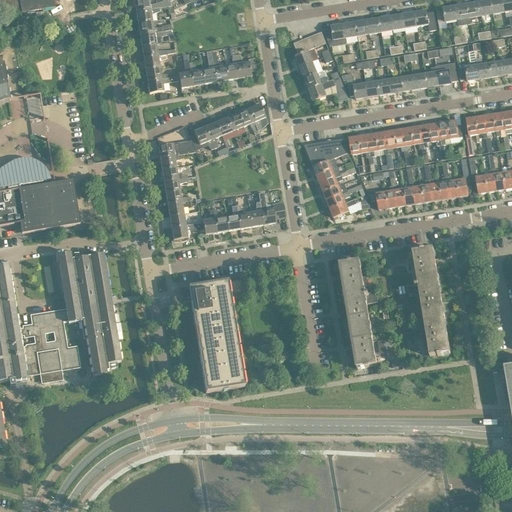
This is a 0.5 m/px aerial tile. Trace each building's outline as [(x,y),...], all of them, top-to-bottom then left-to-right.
[(136,0),(134,0),(136,12),(158,9),(170,7),(169,2),(170,2),(169,0),(160,0),(162,2),(150,5),(148,0),(136,0)] [(493,0),(490,1),(493,15),(505,13),(502,0),(493,0)] [(511,0),(502,0),(505,13),(511,11),(511,0)] [(478,3),(481,17),(493,15),(490,1),(478,3)] [(467,4),(469,19),(481,17),(478,3),(467,4)] [(455,6),(457,20),(458,26),(464,25),(463,19),(469,19),(467,4),(455,6)] [(444,11),(437,12),(439,24),(457,20),(455,6),(443,8),(444,11)] [(154,15),(159,12),(158,9),(136,12),(138,24),(152,22),(151,15),(154,15)] [(427,13),(427,11),(415,13),(417,27),(429,25),(430,32),(437,31),(434,12),(427,13)] [(403,15),(405,29),(417,27),(415,13),(403,15)] [(391,17),(394,31),(405,29),(403,15),(391,17)] [(380,19),(383,33),(394,31),(391,17),(380,19)] [(368,21),(370,35),(383,33),(380,19),(368,21)] [(355,23),(358,37),(365,36),(365,39),(371,38),(370,35),(368,21),(355,23)] [(140,36),(156,33),(156,28),(154,29),(152,22),(138,24),(140,36)] [(344,25),(346,39),(358,37),(355,23),(344,25)] [(331,27),(332,29),(334,41),(328,43),(330,47),(347,44),(346,39),(344,25),(331,27)] [(332,29),(324,32),(328,43),(334,41),(332,29)] [(171,35),(170,31),(163,32),(156,33),(140,36),(142,47),(156,45),(155,38),(171,35)] [(326,44),(322,33),(316,35),(320,46),(326,44)] [(310,37),(315,48),(320,46),(316,35),(310,37)] [(305,39),(309,50),(315,48),(310,37),(305,39)] [(299,42),(304,53),(309,51),(308,51),(309,50),(305,39),(299,42)] [(294,44),(298,55),(304,53),(299,42),(294,44)] [(156,45),(142,47),(144,59),(158,57),(156,45)] [(298,55),(295,57),(300,68),(313,63),(309,51),(304,53),(298,55)] [(232,57),(232,66),(225,67),(228,81),(239,79),(236,56),(232,57)] [(242,64),(239,56),(236,56),(239,79),(251,77),(251,73),(256,72),(254,59),(248,60),(249,63),(242,64)] [(327,64),(333,61),(331,56),(324,58),(327,64)] [(145,71),(160,68),(158,57),(144,59),(145,71)] [(511,60),(506,61),(505,57),(500,58),(501,62),(504,76),(511,74),(511,60)] [(482,59),(476,60),(477,66),(479,80),(492,78),(489,64),(483,65),(482,59)] [(209,67),(209,69),(202,70),(204,85),(216,83),(213,67),(212,60),(209,60),(209,67)] [(179,74),(181,89),(193,87),(190,71),(189,64),(189,62),(184,62),(183,63),(185,73),(179,74)] [(504,76),(501,62),(489,64),(492,78),(504,76)] [(304,79),(317,74),(313,63),(300,68),(304,79)] [(0,227),(20,224),(22,235),(80,225),(73,182),(46,186),(45,182),(50,181),(50,180),(48,174),(45,169),(41,165),(35,161),(28,159),(21,159),(14,162),(7,166),(0,170),(0,103),(0,104),(3,103),(6,102),(10,101),(4,64),(1,65),(0,64),(0,227)] [(218,65),(213,67),(216,83),(228,81),(225,67),(219,68),(218,65)] [(465,68),(458,70),(460,81),(467,80),(468,82),(479,80),(477,66),(465,68)] [(440,86),(437,73),(437,67),(431,68),(432,73),(426,74),(428,88),(440,86)] [(170,79),(170,75),(164,75),(161,76),(160,68),(145,71),(147,83),(170,79)] [(194,69),(190,71),(193,87),(204,85),(202,70),(195,72),(194,69)] [(451,84),(451,83),(458,82),(456,70),(449,71),(437,73),(440,86),(451,84)] [(331,75),(333,81),(340,78),(338,72),(331,75)] [(309,90),(322,85),(329,82),(327,77),(320,80),(317,74),(304,79),(309,90)] [(428,88),(426,74),(414,76),(416,90),(428,88)] [(354,86),(352,75),(342,77),(344,81),(347,80),(350,97),(356,96),(356,100),(368,98),(366,84),(354,86)] [(416,90),(414,76),(402,78),(404,92),(416,90)] [(163,84),(179,82),(178,77),(170,79),(147,83),(149,94),(164,92),(163,84)] [(340,78),(333,81),(334,83),(335,86),(339,101),(348,100),(346,93),(340,78)] [(404,92),(402,78),(390,80),(392,94),(404,92)] [(392,94),(390,80),(378,82),(380,96),(392,94)] [(313,102),(326,96),(324,90),(335,86),(334,83),(333,81),(329,82),(322,85),(309,90),(313,102)] [(380,96),(378,82),(366,84),(368,98),(380,96)] [(260,105),(249,109),(258,131),(261,130),(259,121),(266,119),(268,124),(270,123),(268,107),(262,109),(260,105)] [(250,125),(255,133),(258,131),(249,109),(238,114),(244,128),(250,125)] [(511,112),(502,114),(506,135),(504,136),(505,143),(509,142),(508,134),(511,133),(511,117),(510,115),(511,114),(511,112)] [(244,128),(238,114),(216,123),(222,137),(244,128)] [(494,120),(496,132),(497,137),(504,136),(506,135),(502,114),(495,115),(495,118),(493,118),(493,120),(494,120)] [(491,139),(493,138),(492,133),(496,132),(494,120),(493,120),(493,118),(495,118),(495,115),(485,117),(488,138),(486,139),(487,145),(492,145),(491,139)] [(483,134),(484,139),(486,139),(488,138),(485,117),(477,118),(477,120),(475,121),(475,123),(476,123),(478,135),(483,134)] [(467,120),(467,125),(463,125),(469,156),(474,155),(470,136),(478,135),(476,123),(475,123),(475,121),(477,120),(477,118),(467,120)] [(463,137),(461,126),(457,126),(456,121),(448,123),(449,125),(446,126),(446,128),(448,128),(450,140),(463,137)] [(217,148),(215,139),(222,137),(216,123),(205,128),(214,149),(217,148)] [(450,140),(448,128),(446,128),(446,126),(449,125),(448,123),(438,124),(442,145),(440,146),(441,154),(445,153),(444,145),(447,145),(446,140),(450,140)] [(437,142),(438,147),(440,146),(442,145),(438,124),(431,126),(431,128),(428,129),(429,131),(430,131),(432,143),(437,142)] [(426,148),(427,148),(427,143),(432,143),(430,131),(429,131),(428,129),(431,128),(431,126),(421,127),(424,148),(422,149),(423,156),(427,156),(426,148)] [(419,145),(420,149),(422,149),(424,148),(421,127),(413,129),(413,131),(411,131),(411,134),(412,133),(414,145),(419,145)] [(214,149),(205,128),(194,132),(194,134),(189,136),(191,141),(195,151),(208,146),(211,151),(214,149)] [(409,151),(411,151),(410,146),(414,145),(412,133),(411,134),(411,131),(413,131),(413,129),(403,130),(406,152),(404,152),(405,159),(410,159),(409,151)] [(402,152),(404,152),(406,152),(403,130),(395,131),(396,134),(393,134),(393,137),(395,136),(397,148),(401,148),(402,152)] [(391,154),(393,154),(392,149),(397,148),(395,136),(393,137),(393,134),(396,134),(395,131),(385,133),(389,155),(386,155),(388,163),(392,162),(391,154)] [(384,151),(384,155),(386,155),(389,155),(385,133),(377,134),(378,137),(375,137),(376,139),(377,139),(379,151),(384,151)] [(373,157),(375,157),(374,152),(379,151),(377,139),(376,139),(375,137),(378,137),(377,134),(367,136),(371,158),(369,158),(370,165),(374,165),(373,157)] [(366,154),(367,158),(369,158),(371,158),(367,136),(360,137),(360,140),(358,140),(358,142),(359,142),(361,154),(366,154)] [(349,139),(352,156),(361,154),(359,142),(358,142),(358,140),(360,140),(360,137),(349,139)] [(250,144),(248,140),(238,144),(240,148),(250,144)] [(349,154),(343,140),(333,141),(340,158),(342,157),(349,154)] [(178,144),(158,147),(160,159),(183,155),(196,153),(195,151),(191,141),(186,142),(187,149),(180,150),(178,144)] [(324,143),(331,161),(335,160),(340,158),(333,141),(324,143)] [(331,161),(324,143),(314,145),(322,165),(331,161)] [(305,146),(311,163),(313,162),(315,167),(322,165),(314,145),(305,146)] [(184,159),(183,155),(160,159),(162,171),(177,169),(175,161),(178,161),(184,159)] [(477,178),(474,158),(469,159),(473,181),(476,181),(479,195),(487,193),(486,191),(489,191),(488,188),(487,189),(485,176),(477,178)] [(466,182),(470,182),(466,159),(461,160),(464,178),(463,178),(463,180),(457,181),(459,193),(460,193),(460,195),(458,196),(458,198),(468,196),(466,182)] [(511,172),(511,167),(511,159),(508,160),(509,167),(507,168),(508,173),(503,174),(505,186),(506,185),(507,188),(504,188),(504,191),(511,189),(511,172)] [(313,168),(316,175),(319,174),(320,177),(322,176),(321,175),(338,168),(335,160),(331,161),(322,165),(315,167),(313,168)] [(392,162),(388,163),(388,166),(381,167),(382,171),(393,169),(392,162)] [(491,170),(489,171),(490,176),(485,176),(487,189),(488,188),(489,191),(486,191),(487,193),(497,192),(493,170),(496,170),(496,168),(495,162),(490,163),(491,170)] [(316,175),(320,185),(335,179),(342,177),(341,174),(338,168),(321,175),(322,176),(320,177),(319,174),(316,175)] [(499,174),(498,168),(496,168),(496,170),(493,170),(497,192),(504,191),(504,188),(507,188),(506,185),(505,186),(503,174),(499,174)] [(180,175),(178,175),(177,169),(162,171),(164,182),(178,180),(181,179),(187,178),(186,175),(180,175)] [(445,178),(443,178),(444,183),(439,184),(441,196),(442,196),(443,198),(440,199),(440,201),(450,199),(447,178),(449,177),(448,170),(444,171),(445,178)] [(372,175),(373,182),(384,180),(383,178),(383,173),(372,175)] [(427,181),(425,181),(426,186),(421,187),(423,199),(424,199),(425,201),(422,201),(423,204),(433,202),(429,181),(432,180),(430,173),(426,174),(427,181)] [(337,183),(343,181),(343,179),(342,177),(335,179),(320,185),(323,192),(325,191),(326,194),(328,193),(328,191),(339,187),(337,183)] [(451,177),(449,177),(447,178),(450,199),(458,198),(458,196),(460,195),(460,193),(459,193),(457,181),(452,182),(451,177)] [(395,191),(394,187),(396,186),(395,179),(391,180),(392,187),(390,187),(391,192),(386,193),(388,205),(389,205),(389,207),(387,207),(387,210),(397,208),(395,191)] [(178,180),(164,182),(166,194),(180,192),(178,180)] [(434,185),(434,180),(432,180),(429,181),(433,202),(440,201),(440,199),(443,198),(442,196),(441,196),(439,184),(434,185)] [(325,191),(323,192),(327,202),(348,193),(349,195),(356,193),(354,188),(348,191),(347,189),(346,190),(344,185),(339,187),(328,191),(328,193),(326,194),(325,191)] [(412,188),(415,205),(423,204),(422,201),(425,201),(424,199),(423,199),(421,187),(412,188)] [(403,190),(405,202),(407,202),(407,204),(404,204),(405,207),(415,205),(412,188),(403,190)] [(395,191),(397,208),(405,207),(404,204),(407,204),(407,202),(405,202),(403,190),(395,191)] [(185,198),(181,198),(180,192),(166,194),(168,205),(182,203),(191,202),(190,198),(185,198)] [(258,194),(260,203),(264,226),(275,224),(275,219),(286,218),(284,205),(273,207),(273,210),(267,211),(265,193),(258,194)] [(346,204),(344,200),(350,197),(349,195),(348,193),(327,202),(330,209),(332,208),(333,210),(335,209),(335,208),(346,204)] [(371,195),(372,202),(378,201),(379,211),(387,210),(387,207),(389,207),(389,205),(388,205),(386,193),(371,195)] [(334,218),(349,212),(348,208),(357,204),(355,200),(346,204),(335,208),(335,209),(333,210),(332,208),(330,209),(334,218)] [(182,203),(168,205),(170,217),(184,215),(182,203)] [(260,203),(256,203),(256,210),(257,212),(250,213),(252,228),(264,226),(260,203)] [(242,212),(240,206),(236,207),(240,230),(252,228),(250,213),(243,214),(242,212)] [(233,207),(233,213),(233,216),(227,217),(229,231),(240,230),(236,207),(233,207)] [(220,218),(217,210),(213,210),(214,217),(215,219),(217,233),(229,231),(227,217),(220,218)] [(184,215),(170,217),(171,229),(186,226),(184,215)] [(215,219),(203,221),(203,224),(205,235),(217,233),(215,219)] [(186,226),(171,229),(173,241),(188,238),(187,232),(200,230),(202,229),(201,224),(195,225),(188,226),(186,226)] [(182,240),(172,241),(173,249),(183,247),(182,240)] [(434,250),(434,249),(425,250),(421,250),(421,251),(413,252),(413,255),(414,255),(419,285),(408,287),(409,297),(420,296),(428,342),(423,342),(424,351),(429,350),(430,354),(430,357),(438,356),(438,357),(442,356),(442,355),(448,354),(448,355),(450,355),(450,354),(451,354),(451,353),(450,353),(449,346),(434,250)] [(0,442),(6,441),(4,431),(2,432),(0,420),(2,420),(0,407),(0,382),(11,381),(11,380),(14,380),(14,383),(26,381),(24,366),(30,365),(32,375),(41,373),(43,383),(62,380),(60,370),(70,369),(79,367),(76,348),(67,350),(62,321),(68,320),(69,324),(85,321),(94,377),(107,374),(106,371),(109,371),(108,364),(121,362),(116,334),(109,289),(103,255),(71,260),(70,253),(55,256),(57,263),(59,263),(66,311),(41,315),(43,324),(33,326),(36,345),(27,346),(27,348),(23,348),(20,328),(18,329),(8,266),(0,266),(0,442)] [(356,369),(377,366),(367,304),(378,302),(376,292),(365,294),(360,264),(361,264),(360,261),(352,262),(348,262),(348,263),(339,264),(339,265),(340,265),(356,369)] [(189,288),(189,290),(184,291),(186,302),(191,301),(206,393),(245,387),(229,295),(244,292),(242,281),(230,283),(228,283),(227,282),(189,288)] [(189,290),(189,288),(188,286),(177,288),(178,292),(179,302),(179,303),(186,302),(184,291),(189,290)]
